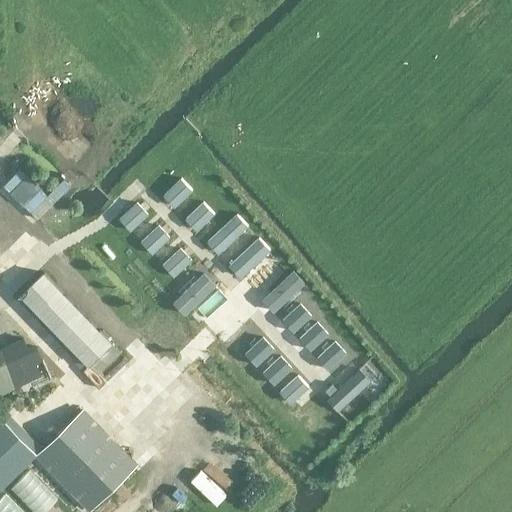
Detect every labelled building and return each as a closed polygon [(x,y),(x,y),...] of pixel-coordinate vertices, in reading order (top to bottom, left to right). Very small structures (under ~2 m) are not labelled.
[(188,178),(165,199),(173,208),(197,186),(188,178)] [(210,200),(186,222),(194,231),(218,209),(210,200)] [(118,220),(130,233),(148,216),(136,204),(118,220)] [(233,224),(209,246),(217,255),(230,243),(241,233),(233,224)] [(160,230),(137,251),(145,260),(168,238),(160,230)] [(259,240),(230,267),(240,279),(270,252),(259,240)] [(182,252),(159,273),(167,282),(190,260),(182,252)] [(262,302),(274,315),(305,285),(292,272),(262,302)] [(111,344),(44,274),(21,297),(88,366),(111,344)] [(206,277),(183,299),(191,307),(215,286),(206,277)] [(224,295),(200,316),(208,325),(232,304),(224,295)] [(316,299),(292,321),(300,330),(324,308),(316,299)] [(247,318),(224,340),(232,349),(255,327),(247,318)] [(330,320),(306,341),(314,350),(338,329),(330,320)] [(263,335),(240,357),(248,366),(271,344),(263,335)] [(348,339),(324,360),(332,369),(356,347),(348,339)] [(0,382),(43,360),(37,348),(29,352),(23,340),(2,350),(0,351),(0,382)] [(280,353),(257,374),(265,383),(288,362),(280,353)] [(364,355),(341,377),(349,386),(372,364),(364,355)] [(297,370),(273,392),(281,401),(305,379),(297,370)] [(379,374),(356,396),(364,404),(388,383),(379,374)] [(313,389),(289,410),(298,419),(321,397),(313,389)] [(207,413),(211,405),(183,391),(179,399),(207,413)] [(330,405),(306,426),(314,435),(338,413),(330,405)] [(36,456),(91,511),(136,468),(81,411),(36,456)] [(0,489),(33,457),(0,423),(0,489)]
